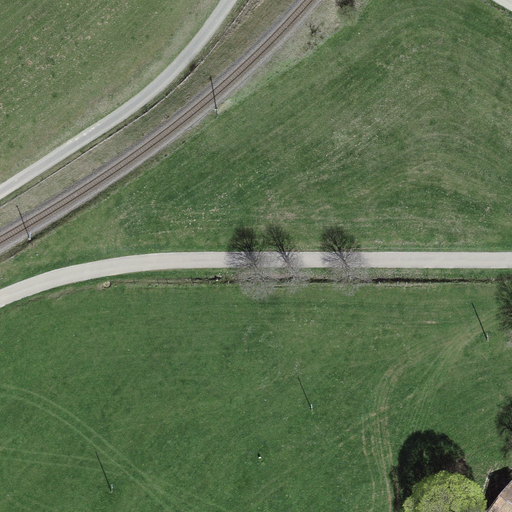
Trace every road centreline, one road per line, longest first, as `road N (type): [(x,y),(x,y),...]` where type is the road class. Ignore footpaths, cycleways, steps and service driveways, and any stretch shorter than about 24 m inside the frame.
road 1 (track): [(511,259),(146,261),(60,276),(0,298)]
road 2 (track): [(228,0),(153,88),(0,191)]
